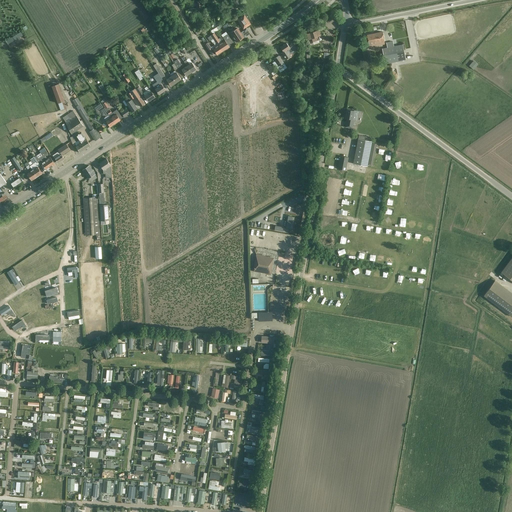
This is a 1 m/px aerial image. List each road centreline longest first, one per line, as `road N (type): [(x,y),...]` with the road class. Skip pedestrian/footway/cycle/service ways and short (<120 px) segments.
road 1 (unclassified): [(259,511),(337,67)]
road 2 (tertiary): [(0,216),(216,71)]
road 3 (unclassified): [(511,196),(337,67)]
road 4 (track): [(0,304),(51,276),(61,281),(64,322),(25,333),(16,358)]
road 5 (unclassified): [(346,22),(479,0)]
